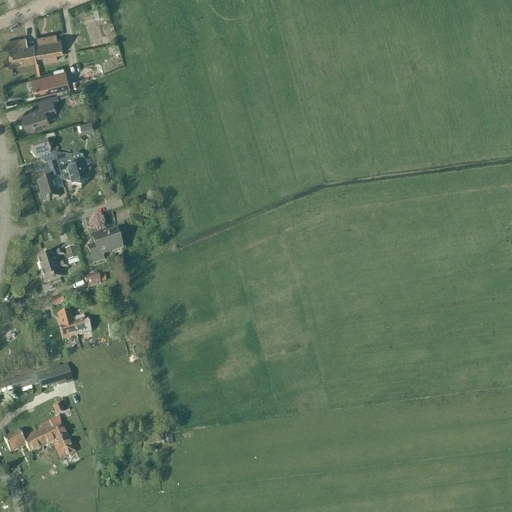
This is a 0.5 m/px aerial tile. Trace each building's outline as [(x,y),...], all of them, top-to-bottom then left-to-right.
[(93,11),(95,18),(103,16),(101,9),(93,11)] [(55,55),(62,54),(60,40),(57,40),(56,34),(35,38),(37,44),(27,45),(26,38),(7,42),(11,67),(36,63),(35,58),(44,57),(45,62),(56,60),(55,55)] [(62,89),(68,88),(64,72),(32,80),(36,96),(56,91),(62,89)] [(81,91),(72,94),(75,102),(84,99),(81,91)] [(63,93),(51,97),(37,101),(40,108),(29,111),(29,113),(22,115),(28,132),(49,124),(46,114),(56,111),(53,101),(58,100),(58,99),(69,96),(67,92),(63,93)] [(91,121),(79,125),(81,132),(88,130),(88,132),(94,130),(91,121)] [(32,146),(30,154),(37,160),(43,158),(45,165),(48,164),(56,161),(63,156),(63,155),(55,153),(56,148),(52,147),(46,142),(32,146)] [(89,163),(84,161),(83,157),(74,154),(72,158),(63,156),(56,161),(62,181),(70,178),(72,186),(81,189),(90,179),(88,174),(91,171),(89,163)] [(45,165),(32,169),(33,173),(34,176),(44,173),(43,170),(49,168),(49,166),(48,164),(45,165)] [(53,179),(59,177),(55,164),(49,166),(49,168),(43,170),(44,173),(46,180),(37,183),(43,202),(59,198),(53,179)] [(113,254),(123,251),(116,231),(102,235),(102,233),(92,236),(95,245),(88,248),(93,264),(104,260),(102,254),(111,251),(113,254)] [(77,259),(75,248),(65,250),(68,261),(77,259)] [(58,266),(58,265),(56,258),(64,255),(63,251),(37,259),(41,271),(58,266)] [(58,266),(41,271),(45,283),(62,278),(59,270),(68,267),(67,263),(58,265),(58,266)] [(101,269),(104,275),(110,272),(107,266),(101,269)] [(87,288),(101,284),(98,274),(84,278),(87,288)] [(53,307),(64,303),(62,295),(51,299),(53,307)] [(70,312),(58,316),(61,328),(59,328),(63,341),(92,333),(88,320),(85,321),(84,316),(72,319),(70,312)] [(46,350),(45,346),(41,347),(36,348),(39,361),(45,359),(44,359),(48,357),(46,352),(43,353),(42,351),(46,350)] [(42,373),(37,375),(40,384),(41,389),(47,387),(47,389),(66,383),(67,385),(73,383),(68,365),(42,373)] [(36,372),(0,382),(0,396),(22,390),(22,393),(32,390),(31,387),(40,384),(37,375),(36,372)] [(60,406),(53,409),(57,416),(64,413),(60,406)] [(60,459),(75,452),(59,417),(33,429),(35,433),(22,439),(19,433),(13,436),(12,434),(3,439),(10,453),(26,446),(30,454),(52,443),(60,459)]
